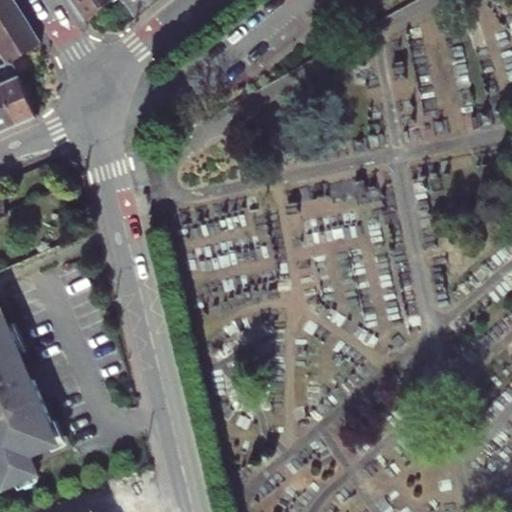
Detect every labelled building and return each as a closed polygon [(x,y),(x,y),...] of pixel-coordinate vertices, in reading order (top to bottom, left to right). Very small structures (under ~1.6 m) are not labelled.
[(14,0),(0,0),(0,50),(8,63),(12,60),(41,42),(14,0)] [(83,0),(94,16),(112,0),(83,0)] [(162,0),(131,0),(142,16),(162,0)] [(10,78),(0,82),(17,124),(36,116),(12,60),(8,63),(0,50),(0,66),(1,68),(4,66),(10,78)] [(0,131),(17,124),(0,82),(0,131)] [(180,118),(189,133),(206,125),(197,109),(180,118)] [(149,144),(137,147),(137,150),(138,155),(152,151),(149,144)] [(138,155),(146,189),(163,183),(154,150),(152,151),(138,155)] [(15,322),(8,306),(0,308),(0,452),(12,482),(22,477),(40,470),(43,469),(35,450),(57,441),(63,439),(55,420),(26,350),(15,322)] [(34,347),(22,319),(15,322),(26,350),(34,347)] [(63,439),(57,441),(60,447),(72,441),(62,417),(55,420),(63,439)] [(44,477),(40,470),(22,477),(26,485),(44,477)]
